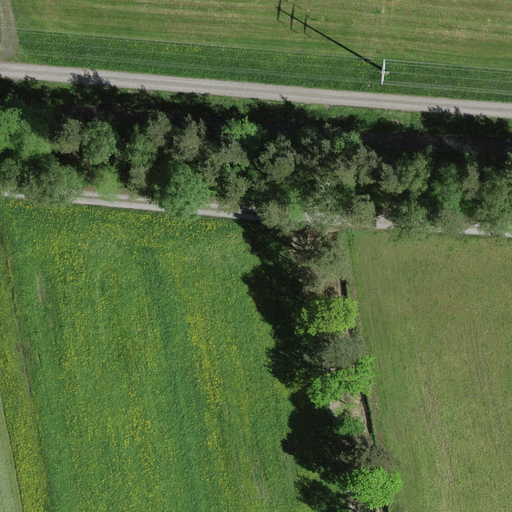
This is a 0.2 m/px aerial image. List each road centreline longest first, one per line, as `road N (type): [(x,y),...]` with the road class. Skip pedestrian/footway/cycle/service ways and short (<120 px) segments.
road 1 (track): [(511,233),(0,187)]
road 2 (track): [(0,69),(511,113)]
road 3 (track): [(296,212),(355,511)]
